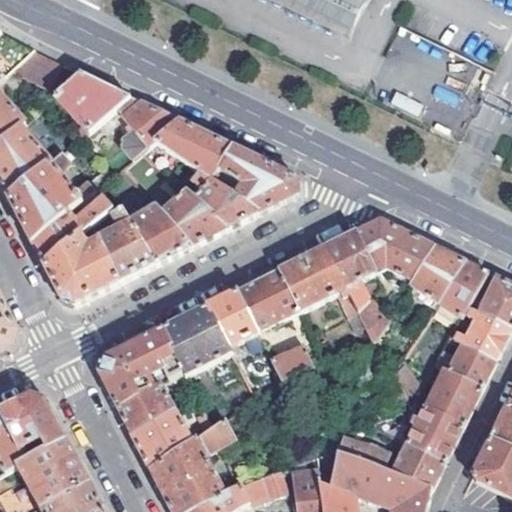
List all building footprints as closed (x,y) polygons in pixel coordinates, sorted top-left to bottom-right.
[(373,0),(249,0),(350,49),(373,0)] [(2,37),(0,38),(0,85),(7,79),(23,64),(24,63),(35,54),(21,48),(8,42),(2,37)] [(60,66),(35,54),(24,63),(23,64),(41,84),(60,66)] [(68,88),(54,100),(81,128),(89,137),(116,113),(131,101),(106,88),(81,76),(68,88)] [(397,95),(394,106),(418,113),(421,102),(397,95)] [(0,97),(0,148),(21,130),(26,125),(0,97)] [(116,113),(124,125),(143,107),(137,104),(131,101),(116,113)] [(149,149),(179,125),(143,107),(124,125),(127,130),(123,133),(128,141),(116,147),(127,167),(136,160),(149,149)] [(228,149),(179,125),(149,149),(174,164),(172,168),(175,170),(178,167),(217,193),(221,189),(217,184),(221,178),(235,152),(228,149)] [(81,128),(72,136),(80,145),(80,144),(89,137),(81,128)] [(0,188),(9,205),(62,160),(54,150),(45,158),(21,130),(0,148),(0,188)] [(72,136),(54,150),(62,160),(64,158),(80,145),(72,136)] [(89,137),(80,144),(94,158),(101,152),(89,137)] [(238,205),(258,219),(265,215),(299,198),(298,183),(235,152),(221,178),(234,186),(249,196),(246,201),(241,199),(238,205)] [(62,160),(9,205),(19,225),(31,246),(62,221),(94,194),(91,191),(87,186),(74,197),(59,179),(72,167),(64,158),(62,160)] [(196,208),(228,233),(250,222),(258,219),(238,205),(226,198),(217,193),(178,167),(175,170),(173,173),(178,178),(192,190),(202,199),(196,208)] [(108,176),(104,171),(87,186),(91,191),(108,176)] [(165,183),(171,188),(178,178),(173,173),(165,183)] [(165,183),(162,181),(155,189),(167,198),(174,190),(171,188),(165,183)] [(141,203),(123,185),(115,194),(133,212),(141,203)] [(174,190),(167,198),(171,202),(178,194),(174,190)] [(192,190),(185,199),(196,208),(202,199),(192,190)] [(159,221),(189,253),(196,249),(228,233),(196,208),(185,199),(184,198),(164,216),(159,221)] [(113,203),(108,207),(113,213),(117,212),(121,210),(113,203)] [(73,228),(69,230),(75,238),(82,233),(102,212),(94,204),(72,224),(73,228)] [(150,204),(146,208),(152,214),(154,216),(159,212),(150,204)] [(117,212),(113,213),(124,229),(129,226),(117,212)] [(159,212),(154,216),(159,221),(164,216),(159,212)] [(92,247),(118,288),(147,274),(154,270),(124,229),(113,213),(101,222),(111,236),(90,245),(92,247)] [(124,229),(154,270),(182,256),(189,253),(159,221),(154,216),(152,214),(129,226),(124,229)] [(42,269),(71,243),(75,238),(69,230),(62,221),(31,246),(34,252),(42,269)] [(437,250),(382,223),(366,232),(358,235),(378,276),(385,273),(385,278),(389,278),(390,274),(414,286),(437,250)] [(378,276),(358,235),(333,248),(327,251),(350,296),(359,293),(357,287),(362,285),(378,276)] [(71,243),(42,269),(56,294),(61,304),(74,310),(118,288),(92,247),(82,255),(80,255),(71,243)] [(437,250),(414,286),(413,289),(412,290),(434,305),(432,308),(437,311),(440,307),(466,264),(444,254),(437,250)] [(350,296),(327,251),(320,255),(281,273),(301,315),(341,294),(344,300),(350,296)] [(466,264),(440,307),(459,320),(455,325),(461,328),(466,319),(470,313),(475,304),(491,277),(472,268),(466,264)] [(301,315),(281,273),(244,292),(237,295),(259,337),(301,315)] [(491,277),(475,304),(484,309),(499,281),(491,277)] [(475,304),(470,313),(511,331),(511,286),(506,284),(499,281),(484,309),(475,304)] [(350,296),(358,314),(370,303),(362,285),(357,287),(359,293),(350,296)] [(259,337),(237,295),(214,307),(207,310),(229,351),(246,343),(250,350),(256,347),(259,352),(265,350),(259,337)] [(350,296),(344,300),(340,302),(349,319),(358,314),(350,296)] [(358,314),(373,345),(377,343),(379,340),(392,321),(371,302),(370,303),(358,314)] [(229,351),(207,310),(184,322),(162,332),(185,376),(187,380),(215,367),(219,374),(225,371),(229,378),(240,374),(229,351)] [(0,313),(0,349),(4,347),(10,332),(0,313)] [(464,350),(496,365),(511,334),(511,331),(470,313),(466,319),(469,320),(468,323),(475,327),(467,342),(459,339),(458,340),(454,339),(451,344),(456,347),(464,350)] [(185,376),(162,332),(130,348),(103,361),(99,375),(117,410),(157,390),(153,382),(166,375),(170,384),(185,376)] [(284,385),(320,370),(317,362),(310,365),(304,350),(272,363),(281,379),(284,385)] [(450,378),(482,394),(496,365),(464,350),(459,360),(445,354),(435,370),(443,374),(444,375),(450,378)] [(384,384),(395,380),(395,378),(392,372),(380,377),(384,384)] [(399,387),(403,396),(415,389),(399,372),(395,378),(395,380),(399,387)] [(426,412),(463,431),(482,394),(450,378),(444,375),(426,412)] [(187,380),(185,376),(170,384),(163,387),(166,394),(172,391),(174,394),(190,386),(187,380)] [(395,380),(384,384),(388,393),(399,387),(395,380)] [(133,440),(178,416),(166,394),(163,387),(157,390),(117,410),(130,434),(133,440)] [(399,387),(388,393),(397,411),(408,406),(403,396),(399,387)] [(48,454),(68,443),(48,405),(33,400),(9,412),(1,416),(22,459),(30,455),(28,452),(43,444),(48,454)] [(413,406),(421,410),(423,403),(416,401),(413,406)] [(199,405),(192,408),(204,430),(211,428),(199,405)] [(511,407),(509,407),(491,442),(511,452),(511,407)] [(417,429),(408,447),(445,467),(463,431),(426,412),(421,422),(417,420),(413,427),(417,429)] [(22,459),(1,416),(0,416),(0,465),(6,477),(19,469),(25,466),(22,459)] [(195,447),(178,416),(133,440),(148,468),(151,474),(195,447)] [(195,447),(151,474),(171,511),(196,511),(227,496),(208,461),(214,458),(214,459),(238,443),(227,425),(226,425),(214,434),(209,438),(195,447)] [(211,428),(204,430),(209,438),(214,434),(211,428)] [(341,437),(336,455),(432,493),(445,467),(408,447),(396,470),(385,465),(390,455),(369,446),(341,437)] [(511,452),(491,442),(474,477),(474,480),(475,483),(477,485),(479,486),(489,492),(511,504),(511,452)] [(68,443),(48,454),(25,466),(19,469),(42,511),(90,485),(74,455),(68,443)] [(282,464),(285,470),(293,468),(319,461),(316,447),(282,464)] [(428,511),(432,493),(336,455),(332,453),(331,458),(336,461),(333,491),(323,486),(328,511),(360,511),(358,501),(385,511),(428,511)] [(285,470),(280,471),(288,495),(297,492),(294,474),(293,468),(285,470)] [(227,496),(196,511),(238,511),(252,504),(254,507),(264,503),(288,495),(280,471),(266,475),(227,496)] [(294,474),(297,492),(300,511),(328,511),(323,486),(321,474),(294,474)] [(90,485),(42,511),(41,511),(104,511),(100,503),(90,485)]
